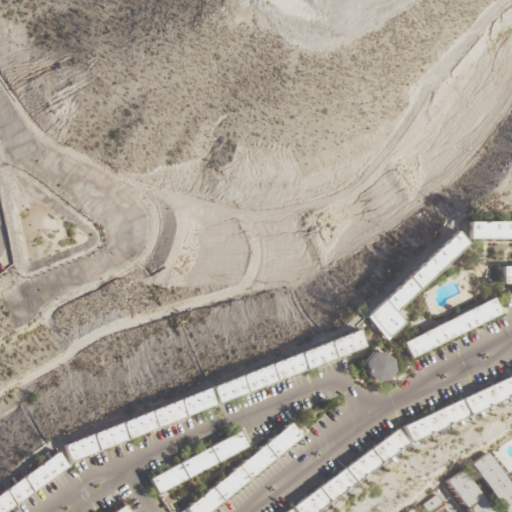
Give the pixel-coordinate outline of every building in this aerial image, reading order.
[(511,221),(467,222),(467,240),(511,239),(511,221)] [(361,316),(383,341),(403,324),(392,312),(467,245),(456,232),(361,316)] [(511,284),(511,266),(500,267),(500,284),(511,284)] [(500,317),(494,301),(400,340),(407,356),(500,317)] [(364,367),(365,366),(365,380),(390,380),(389,354),(364,355),(364,367)] [(401,423),(407,439),(511,397),(511,384),(510,380),(401,423)] [(205,511),(300,437),(290,424),(178,511),(205,511)] [(289,504),(294,511),(307,511),(406,446),(397,432),(289,504)] [(147,477),(155,493),(246,449),(239,433),(147,477)] [(511,511),(511,486),(490,453),(472,464),(502,511),(511,511)] [(0,491),(0,511),(1,511),(67,469),(57,454),(0,491)] [(492,511),(466,469),(449,480),(468,511),(492,511)]
